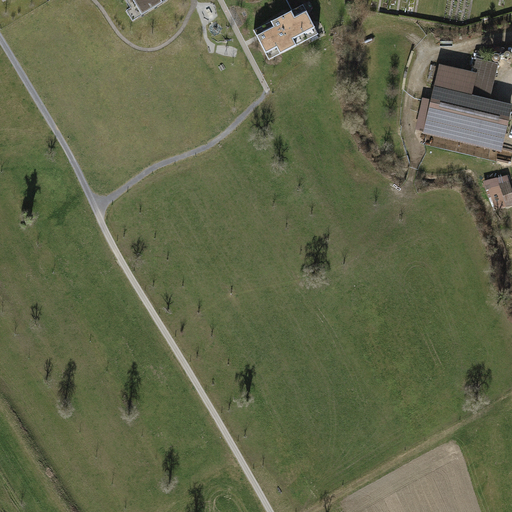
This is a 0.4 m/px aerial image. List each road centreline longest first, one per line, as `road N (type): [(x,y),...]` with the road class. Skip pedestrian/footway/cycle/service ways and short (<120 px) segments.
road 1 (track): [(0,37),(119,261),(274,511)]
road 2 (track): [(94,207),(152,165),(195,152),(224,132),(264,89)]
